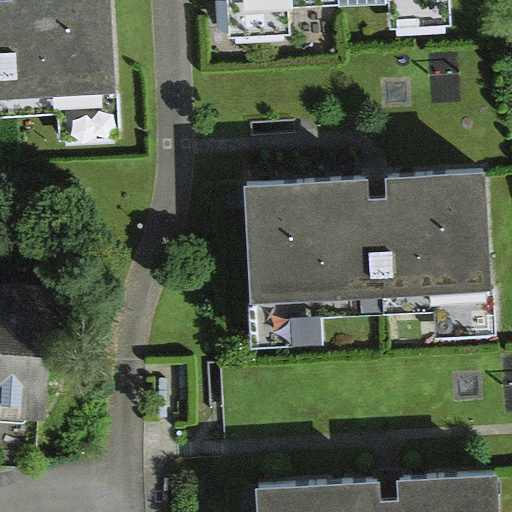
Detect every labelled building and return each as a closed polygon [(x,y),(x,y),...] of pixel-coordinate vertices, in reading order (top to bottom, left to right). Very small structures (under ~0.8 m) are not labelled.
[(47,140),(109,136),(101,0),(0,0),(0,106),(45,104),(47,140)] [(383,29),(445,25),(443,0),(215,0),(217,35),(280,31),(279,6),(381,1),(383,29)] [(435,347),(496,344),(489,181),(240,192),(247,352),(320,348),(318,316),(433,311),(435,347)] [(0,471),(33,473),(42,290),(0,287),(0,471)] [(503,511),(502,487),(253,499),(253,511),(503,511)]
